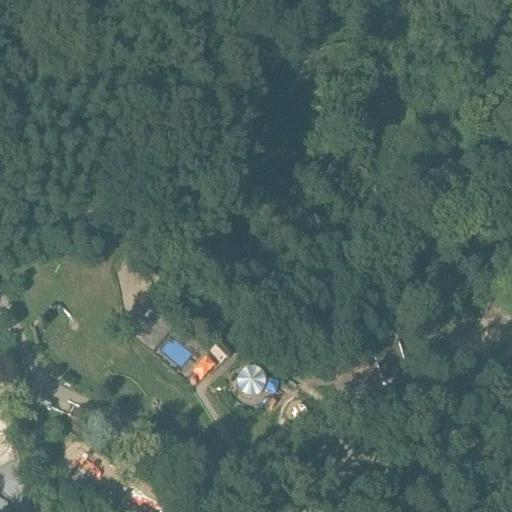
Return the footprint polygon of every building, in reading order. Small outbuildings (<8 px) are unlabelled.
[(461,332),(474,321),(466,311),(453,323),(461,332)] [(410,388),(397,343),(377,349),(373,339),(375,338),(372,328),(362,331),(364,342),(367,341),(370,351),(372,351),(382,386),(399,381),(402,391),(400,392),(403,403),(416,399),(412,387),(410,388)] [(506,397),(511,405),(511,363),(492,381),(506,397)] [(489,464),(484,465),(483,469),(482,475),(484,480),(480,486),(485,489),(491,480),(494,478),(497,473),(495,466),(489,464)] [(372,498),(382,504),(393,483),(383,478),(372,498)] [(511,511),(511,491),(492,511),(511,511)]
